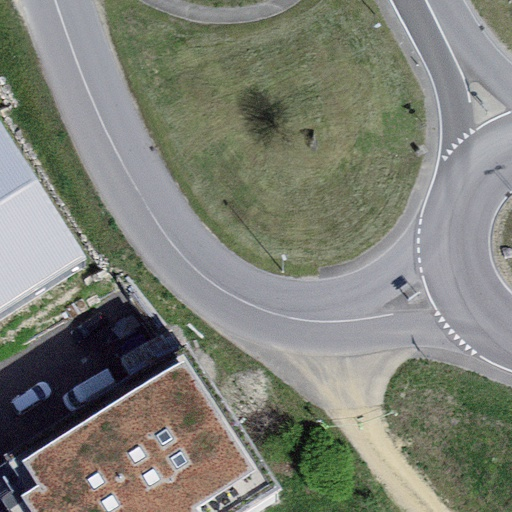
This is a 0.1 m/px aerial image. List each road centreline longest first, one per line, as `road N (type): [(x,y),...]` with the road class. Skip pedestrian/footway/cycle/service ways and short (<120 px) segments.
road 1 (unclassified): [(54,0),(96,114),(176,250),(206,279),(267,311),(301,321),(363,319)]
road 2 (track): [(431,511),(353,411),(335,323)]
road 3 (secondary): [(458,60),(462,193)]
road 4 (unclassified): [(363,319),(487,325)]
road 5 (unclassified): [(450,231),(363,319)]
